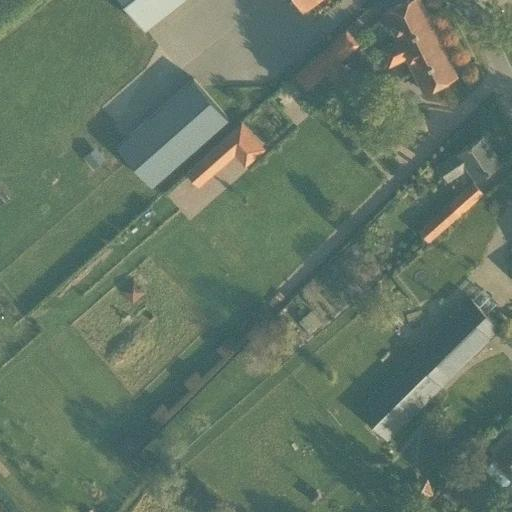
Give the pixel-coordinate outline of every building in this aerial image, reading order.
[(122,0),(145,30),(183,0),(122,0)] [(293,0),(302,12),(318,0),(293,0)] [(439,85),(457,76),(420,0),(407,0),(400,4),(384,12),(398,40),(381,49),(389,66),(406,57),(424,93),(439,85)] [(339,60),(358,43),(346,30),(294,76),(306,91),(325,74),(336,86),(351,72),(339,60)] [(193,78),(117,146),(151,185),(228,118),(193,78)] [(378,125),(388,146),(404,138),(401,132),(415,126),(408,111),(378,125)] [(242,123),(186,172),(199,187),(235,155),(245,166),(265,149),(242,123)] [(467,168),(476,180),(484,174),(501,162),(482,135),(466,146),(438,166),(448,181),(467,168)] [(483,193),(472,180),(418,230),(429,242),(483,193)] [(417,280),(437,299),(480,253),(461,234),(417,280)] [(488,338),(499,328),(499,327),(499,326),(488,315),(471,298),(412,356),(416,360),(389,386),(386,382),(357,410),(385,439),(399,425),(397,423),(438,382),(440,385),(488,338)] [(274,339),(266,346),(273,354),(281,347),(274,339)] [(511,442),(496,458),(511,473),(511,442)] [(314,489),(307,496),(313,502),(320,495),(314,489)]
